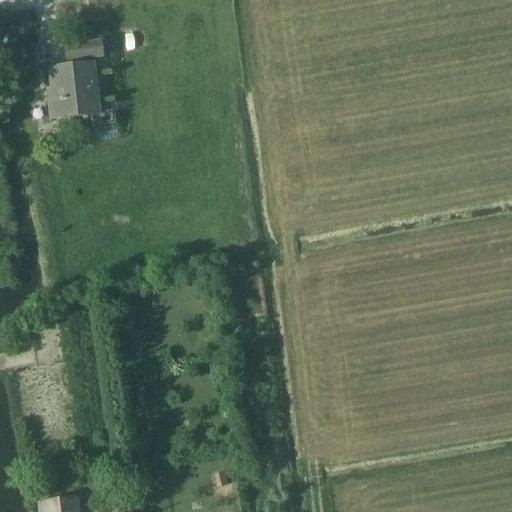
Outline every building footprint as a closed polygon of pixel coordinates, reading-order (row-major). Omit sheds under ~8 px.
[(9,30),(32,25),(29,11),(6,15),(9,30)] [(66,61),(101,57),(99,41),(64,45),(66,61)] [(50,120),(98,114),(92,64),(47,69),(51,100),(47,100),(50,120)] [(92,506),(102,510),(109,491),(99,487),(92,506)] [(78,511),(76,498),(38,503),(39,511),(78,511)]
